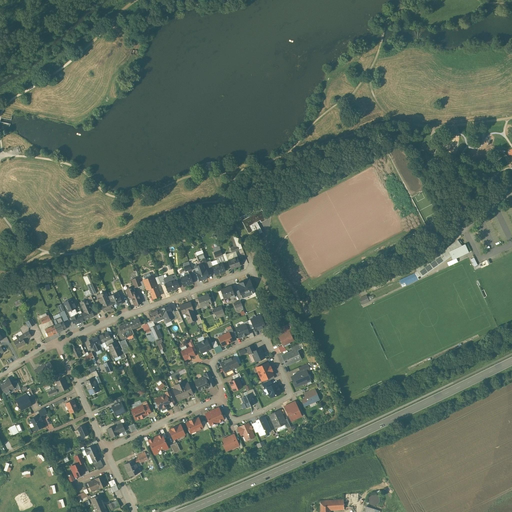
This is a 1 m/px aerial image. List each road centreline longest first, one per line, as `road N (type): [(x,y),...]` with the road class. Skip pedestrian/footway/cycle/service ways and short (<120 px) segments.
road 1 (secondary): [(183,511),(511,361)]
road 2 (unclassified): [(511,190),(417,262),(314,310),(299,300)]
road 3 (residential): [(220,397),(231,421),(290,395),(264,334),(214,357),(221,389)]
road 4 (residential): [(57,343),(252,269)]
road 5 (residential): [(105,448),(220,397)]
